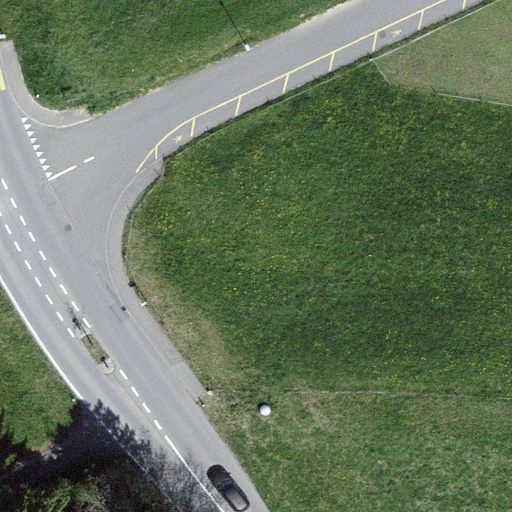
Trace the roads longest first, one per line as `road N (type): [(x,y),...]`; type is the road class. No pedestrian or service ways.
road 1 (residential): [(27,189),(146,119),(401,0)]
road 2 (secondary): [(141,407),(128,344),(27,189)]
road 3 (secondary): [(0,245),(82,367),(141,407)]
road 4 (track): [(141,407),(0,491)]
road 5 (secondary): [(222,511),(141,407)]
